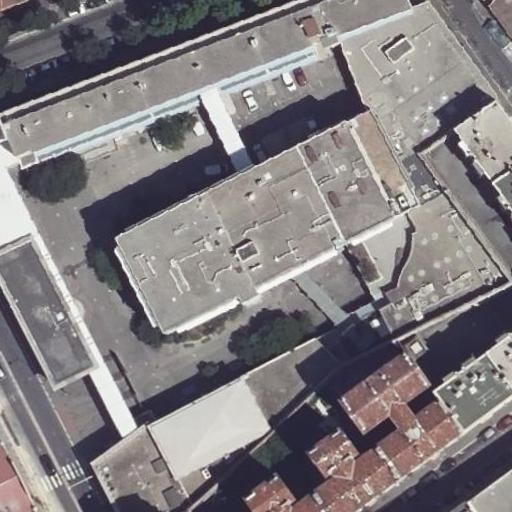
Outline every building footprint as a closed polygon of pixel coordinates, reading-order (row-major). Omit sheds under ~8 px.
[(314,46),(329,41),(332,49),(342,46),(367,113),(255,170),(238,179),(118,240),(167,335),(242,298),(258,290),(287,275),(302,267),(346,245),(375,301),(380,311),(398,340),(399,341),(511,284),(511,280),(422,156),(456,133),(497,103),(423,0),(305,0),(0,116),(12,151),(10,152),(0,156),(0,176),(9,171),(21,166),(19,161),(33,155),(37,165),(202,101),(220,95),(318,57),(314,46)] [(511,0),(495,0),(490,6),(511,37),(511,0)] [(202,101),(238,179),(255,170),(220,95),(202,101)] [(511,124),(497,103),(456,133),(471,154),(468,157),(474,166),(478,164),(493,185),(511,172),(511,124)] [(0,156),(10,152),(12,151),(0,116),(0,156)] [(0,176),(0,256),(33,240),(98,368),(90,372),(107,406),(126,445),(153,426),(158,423),(151,412),(136,423),(9,171),(0,176)] [(511,172),(493,185),(509,208),(506,210),(511,219),(511,172)] [(0,256),(0,273),(58,388),(72,381),(90,372),(98,368),(33,240),(0,256)] [(349,316),(302,267),(287,275),(338,327),(349,316)] [(258,290),(242,298),(246,306),(262,298),(258,290)] [(338,327),(334,331),(341,343),(366,318),(380,311),(375,301),(351,313),(349,316),(338,327)] [(97,465),(120,511),(192,511),(342,369),(351,365),(341,343),(334,331),(158,423),(153,426),(126,445),(97,465)] [(511,333),(509,335),(511,339),(489,355),(511,386),(511,333)] [(430,351),(421,337),(407,346),(417,361),(430,351)] [(410,355),(346,403),(369,434),(394,415),(406,431),(380,450),(402,481),(428,462),(466,434),(444,403),(418,422),(407,406),(432,387),(410,355)] [(511,386),(489,355),(467,370),(465,367),(456,374),(458,377),(437,393),(444,403),(466,434),(479,424),(511,400),(511,386)] [(340,479),(318,496),(329,511),(359,511),(368,506),(402,481),(380,450),(359,466),(354,460),(360,455),(344,432),(313,455),(330,478),(336,473),(340,479)] [(0,511),(32,511),(35,511),(27,496),(17,476),(5,452),(1,445),(0,445),(0,511)] [(511,511),(511,474),(470,505),(475,511),(511,511)] [(329,511),(318,496),(296,511),(295,511),(291,506),(297,501),(281,478),(250,501),(258,511),(329,511)]
